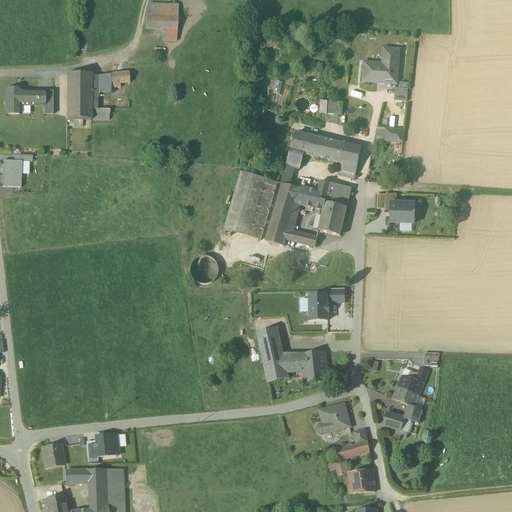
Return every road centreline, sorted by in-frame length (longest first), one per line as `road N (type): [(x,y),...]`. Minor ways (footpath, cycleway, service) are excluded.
road 1 (residential): [(21,447),(43,433),(276,409),(354,386)]
road 2 (residential): [(354,386),(361,192)]
road 3 (residential): [(21,447),(0,266)]
